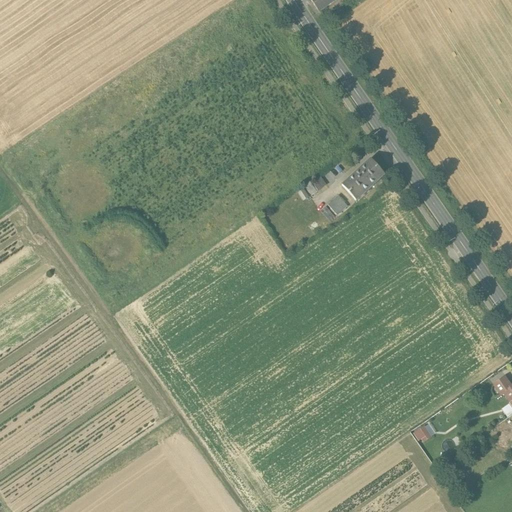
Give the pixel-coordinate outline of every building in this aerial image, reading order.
[(310,0),(319,13),(334,2),(331,0),(310,0)] [(371,160),(342,186),(355,201),(385,175),(371,160)] [(316,180),(323,189),(337,178),(329,169),(316,180)] [(309,183),(304,187),(310,196),(315,193),(309,183)] [(338,196),(327,206),(336,216),(347,207),(338,196)] [(325,214),(308,224),(312,230),(329,220),(325,214)] [(505,377),(494,385),(501,395),(504,394),(503,393),(511,387),(505,377)] [(511,386),(511,387),(503,393),(504,394),(510,403),(510,406),(511,408),(511,386)] [(426,423),(413,433),(422,444),(435,435),(426,423)]
